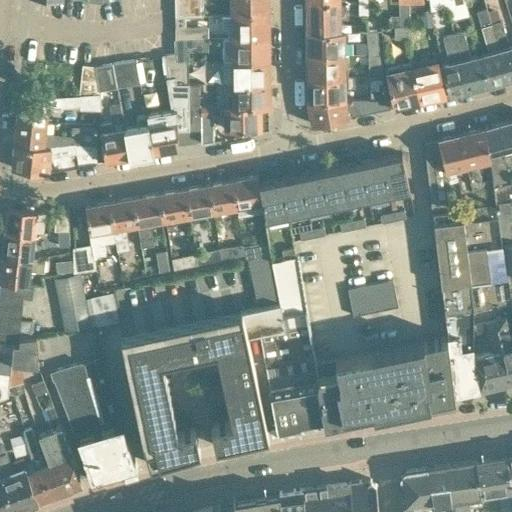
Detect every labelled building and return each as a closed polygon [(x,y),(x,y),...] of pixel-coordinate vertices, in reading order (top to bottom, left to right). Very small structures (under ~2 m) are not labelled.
[(174,0),(175,10),(175,16),(184,15),(205,15),(205,0),(174,0)] [(229,0),(230,12),(268,12),(267,0),(229,0)] [(399,0),(399,16),(399,25),(407,25),(409,25),(409,1),(422,1),(422,0),(399,0)] [(446,0),(430,0),(430,8),(448,5),(446,0)] [(446,0),(448,5),(451,20),(469,15),(465,0),(446,0)] [(367,3),(359,3),(359,16),(367,16),(367,10),(367,3)] [(338,4),(307,5),(308,32),(338,31),(338,17),(345,17),(345,4),(338,5),(338,4)] [(488,50),(481,52),(481,53),(489,84),(506,79),(491,23),(487,9),(477,11),(481,26),(488,50)] [(426,16),(420,16),(421,25),(432,25),(430,10),(426,10),(426,16)] [(230,12),(221,12),(221,26),(227,26),(227,36),(268,36),(268,30),(268,14),(268,12),(230,12)] [(184,15),(175,16),(175,37),(198,37),(198,26),(184,27),(184,15)] [(399,25),(399,16),(390,16),(390,25),(394,25),(399,25)] [(511,77),(511,44),(509,45),(502,20),(491,23),(506,79),(511,77)] [(399,25),(394,25),(394,37),(407,37),(407,25),(399,25)] [(409,25),(407,25),(407,37),(419,37),(419,29),(419,25),(409,25)] [(464,30),(453,33),(454,33),(467,90),(484,85),(489,84),(481,53),(470,56),(464,30)] [(347,31),(338,31),(308,32),(308,55),(342,55),(342,42),(347,42),(347,31)] [(379,31),(365,31),(368,55),(380,54),(379,41),(379,31)] [(454,33),(447,35),(443,36),(449,60),(441,62),(449,94),(467,90),(454,33)] [(227,36),(222,36),(223,60),(268,59),(268,44),(268,36),(227,36)] [(205,49),(205,37),(198,37),(175,37),(176,52),(176,61),(188,61),(188,50),(205,49)] [(176,76),(176,85),(189,84),(188,61),(176,61),(176,52),(164,54),(168,77),(176,76)] [(380,54),(368,55),(369,76),(382,75),(382,68),(380,54)] [(342,55),(308,55),(308,77),(347,77),(347,55),(342,55)] [(420,101),(445,95),(436,55),(410,61),(420,101)] [(223,60),(221,60),(221,84),(227,84),(268,83),(268,59),(223,60)] [(123,60),(113,62),(117,85),(127,84),(123,60)] [(394,106),(420,101),(410,61),(385,67),(394,106)] [(117,88),(112,62),(94,65),(91,65),(102,91),(117,88)] [(80,86),(79,94),(101,94),(101,91),(102,91),(91,65),(82,64),(81,73),(80,86)] [(382,75),(369,76),(369,100),(388,99),(388,97),(383,85),(382,75)] [(176,76),(168,77),(173,109),(177,108),(177,129),(190,129),(189,106),(189,84),(176,85),(176,76)] [(308,77),(308,100),(344,100),(343,88),(347,88),(347,77),(308,77)] [(268,83),(227,84),(227,91),(231,91),(231,105),(260,105),(269,105),(268,83)] [(199,84),(189,84),(189,106),(200,105),(199,84)] [(49,96),(19,93),(17,118),(46,121),(49,96)] [(79,94),(63,95),(64,108),(82,107),(82,110),(102,112),(101,94),(79,94)] [(344,100),(308,100),(313,123),(356,115),(390,107),(388,99),(369,100),(344,100)] [(100,131),(105,160),(129,156),(124,127),(119,102),(109,103),(112,122),(101,123),(100,131)] [(190,129),(201,129),(200,105),(189,106),(190,129)] [(214,105),(200,105),(201,129),(201,143),(212,141),(212,128),(212,115),(225,115),(225,128),(260,128),(260,105),(231,105),(214,105)] [(177,148),(177,129),(177,108),(173,109),(146,113),(147,116),(152,152),(177,148)] [(139,124),(124,127),(129,156),(152,152),(147,116),(138,117),(139,124)] [(44,144),(45,133),(46,121),(17,118),(14,142),(44,145),(44,144)] [(504,121),(485,126),(491,163),(493,178),(494,187),(511,182),(508,168),(505,158),(503,149),(511,147),(504,121)] [(72,125),(71,135),(70,142),(80,143),(81,126),(72,125)] [(80,143),(70,142),(52,145),(49,170),(97,162),(96,126),(81,126),(80,143)] [(485,126),(458,133),(467,168),(472,190),(476,207),(496,204),(494,187),(493,178),(482,181),(479,166),(491,163),(485,126)] [(51,145),(52,145),(70,142),(71,135),(45,133),(44,144),(51,145)] [(447,136),(438,138),(446,173),(455,171),(458,180),(461,193),(464,192),(472,190),(467,168),(458,133),(447,136)] [(455,209),(446,173),(438,138),(424,141),(425,149),(425,151),(434,221),(447,220),(458,218),(455,209)] [(48,170),(49,170),(52,145),(51,145),(44,144),(44,145),(14,142),(11,167),(48,170)] [(402,152),(381,156),(389,192),(409,188),(402,154),(402,152)] [(381,156),(361,161),(368,196),(389,192),(381,156)] [(361,161),(341,165),(347,200),(368,196),(361,161)] [(341,165),(320,169),(327,205),(347,200),(341,165)] [(320,169),(300,173),(306,209),(327,205),(320,169)] [(300,173),(279,178),(286,213),(306,209),(300,173)] [(258,174),(232,179),(236,206),(238,217),(264,213),(259,182),(258,174)] [(279,178),(259,182),(264,213),(265,217),(286,213),(279,178)] [(214,210),(236,206),(232,179),(209,183),(214,210)] [(507,279),(510,304),(511,315),(511,317),(511,181),(494,187),(496,204),(507,279)] [(209,183),(186,187),(190,214),(191,224),(206,222),(204,211),(214,210),(209,183)] [(165,218),(190,214),(186,187),(161,191),(165,218)] [(158,192),(135,196),(139,223),(142,246),(154,244),(151,221),(161,219),(165,218),(161,191),(158,192)] [(135,196),(110,200),(117,239),(119,250),(129,248),(125,225),(139,223),(135,196)] [(110,200),(85,205),(90,231),(92,246),(94,255),(106,253),(104,242),(117,239),(110,200)] [(458,218),(447,220),(434,221),(441,284),(470,282),(507,279),(496,204),(476,207),(455,209),(458,218)] [(35,233),(37,210),(7,206),(5,230),(35,233)] [(69,229),(69,207),(56,210),(55,229),(58,229),(69,229)] [(404,208),(392,211),(394,219),(406,217),(404,208)] [(392,211),(380,213),(382,222),(394,219),(392,211)] [(364,217),(352,219),(353,228),(366,225),(364,217)] [(352,219),(340,222),(341,230),(353,228),(352,219)] [(323,225),(311,228),(313,236),(325,233),(323,225)] [(311,228),(299,230),(301,239),(313,236),(311,228)] [(69,247),(69,229),(58,229),(58,247),(69,247)] [(32,258),(35,233),(5,230),(2,254),(32,258)] [(269,242),(243,248),(244,256),(245,259),(247,258),(271,253),(269,242)] [(243,245),(221,250),(223,261),(244,256),(243,248),(243,245)] [(92,246),(74,249),(74,261),(74,271),(96,268),(94,257),(94,255),(92,246)] [(294,246),(282,249),(284,257),(296,255),(294,246)] [(221,250),(196,256),(198,267),(223,261),(221,250)] [(258,305),(242,309),(247,334),(260,332),(278,431),(303,426),(278,293),(272,258),(271,253),(247,258),(258,305)] [(32,261),(32,258),(2,254),(0,275),(0,279),(24,282),(29,283),(30,272),(45,274),(46,258),(32,261)] [(284,257),(272,258),(278,293),(303,288),(298,255),(296,255),(284,257)] [(198,267),(196,256),(171,261),(172,272),(198,267)] [(74,261),(56,263),(57,273),(74,271),(74,261)] [(167,262),(157,263),(158,275),(169,273),(167,262)] [(93,327),(120,321),(114,293),(113,293),(87,299),(82,273),(56,278),(66,331),(93,326),(93,327)] [(393,278),(348,288),(353,315),(398,305),(393,278)] [(24,285),(24,282),(0,279),(0,291),(23,294),(24,285)] [(470,282),(473,312),(510,304),(507,279),(470,282)] [(470,282),(441,284),(445,315),(473,312),(470,282)] [(23,294),(23,297),(33,298),(34,286),(24,285),(23,294)] [(303,288),(278,293),(303,426),(323,422),(324,422),(316,380),(318,370),(316,362),(303,288)] [(0,291),(0,303),(22,306),(23,297),(23,294),(0,291)] [(0,315),(21,318),(22,306),(0,303),(0,315)] [(268,433),(247,334),(242,309),(121,335),(143,438),(145,437),(146,441),(154,439),(158,461),(200,448),(195,427),(177,431),(162,360),(216,348),(232,419),(211,424),(215,445),(268,433)] [(447,336),(456,395),(479,389),(471,358),(473,312),(445,315),(447,336)] [(0,315),(0,328),(20,330),(21,320),(21,318),(0,315)] [(511,340),(507,319),(495,322),(502,349),(504,349),(511,380),(511,340)] [(20,330),(20,338),(29,337),(30,323),(30,320),(21,320),(20,330)] [(502,349),(495,322),(485,324),(492,352),(471,358),(479,389),(511,380),(504,349),(502,349)] [(0,328),(0,340),(13,342),(19,343),(20,338),(20,330),(0,328)] [(0,352),(0,362),(11,364),(37,366),(35,336),(29,337),(20,338),(19,343),(13,342),(12,354),(0,352)] [(318,370),(316,380),(324,422),(373,411),(373,412),(430,400),(456,395),(447,336),(423,341),(423,340),(371,351),(336,359),(336,358),(316,362),(318,370)] [(0,352),(12,354),(13,342),(0,340),(0,352)] [(81,362),(51,371),(54,377),(55,377),(77,435),(82,448),(93,480),(94,480),(139,467),(130,443),(127,435),(128,435),(106,369),(103,357),(82,363),(81,362)] [(0,373),(10,374),(11,364),(0,362),(0,373)] [(0,383),(9,384),(10,374),(0,373),(0,383)] [(44,379),(32,383),(36,393),(47,389),(44,379)] [(0,399),(8,396),(9,384),(0,383),(0,399)] [(21,383),(11,386),(14,394),(24,390),(21,383)] [(61,426),(49,431),(59,458),(56,459),(66,490),(83,483),(61,426)] [(42,465),(45,464),(33,427),(29,428),(23,430),(34,467),(27,470),(39,500),(53,494),(42,465)] [(50,462),(45,464),(42,465),(53,494),(66,490),(56,459),(59,458),(49,431),(39,435),(50,462)] [(0,474),(13,510),(39,500),(27,470),(22,458),(9,462),(0,439),(0,474)] [(477,458),(476,458),(481,491),(511,486),(510,480),(507,454),(490,457),(477,459),(477,458)] [(476,458),(447,463),(449,478),(454,511),(470,511),(469,504),(467,496),(481,493),(481,491),(476,458)] [(454,511),(449,478),(447,463),(428,466),(433,501),(434,511),(454,511)] [(404,475),(401,476),(403,511),(434,511),(433,501),(428,466),(406,469),(406,472),(404,475)] [(0,511),(6,511),(13,510),(0,474),(0,511)] [(370,478),(349,481),(352,511),(378,511),(376,482),(370,478)] [(352,511),(349,481),(329,484),(330,511),(352,511)] [(330,511),(329,484),(303,487),(305,511),(330,511)] [(305,511),(303,487),(279,491),(280,511),(305,511)] [(236,498),(233,498),(233,499),(233,503),(234,511),(280,511),(279,491),(277,491),(278,492),(236,499),(236,498)] [(234,511),(233,503),(233,499),(220,502),(219,500),(196,506),(197,510),(189,511),(234,511)]
